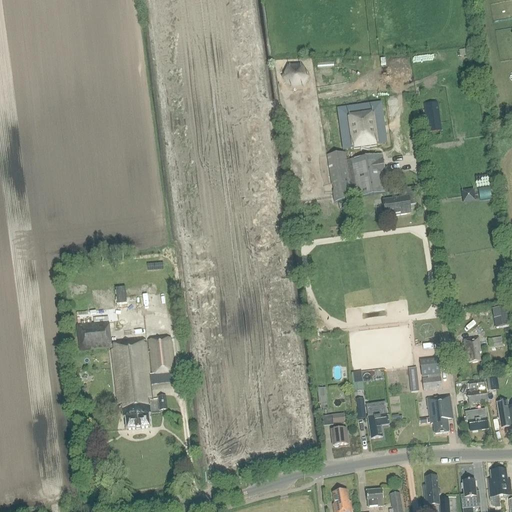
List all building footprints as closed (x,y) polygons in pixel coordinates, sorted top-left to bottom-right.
[(306,78),(306,64),(288,64),(288,89),(302,88),(301,79),(306,78)] [(438,107),(425,109),(428,133),(441,131),(438,107)] [(335,203),(345,201),(387,192),(375,113),(342,118),(348,159),(346,160),(345,153),(327,156),(330,173),(335,203)] [(409,206),(416,205),(413,188),(401,190),(402,198),(383,201),(386,218),(410,214),(409,206)] [(75,316),(97,314),(96,306),(74,309),(75,316)] [(506,309),(492,311),(494,320),(498,319),(499,328),(509,326),(506,309)] [(149,416),(151,415),(149,401),(153,401),(150,376),(174,373),(170,339),(149,342),(150,350),(147,350),(147,342),(111,346),(108,323),(76,326),(79,353),(110,349),(117,408),(121,408),(122,419),(124,419),(126,431),(135,430),(135,431),(141,430),(140,429),(150,428),(149,416)] [(490,350),(502,348),(500,338),(488,340),(490,350)] [(478,353),(481,353),(478,339),(464,341),(467,361),(470,361),(471,364),(479,362),(478,353)] [(421,378),(441,376),(439,360),(420,362),(421,378)] [(352,373),(355,391),(365,390),(362,371),(352,373)] [(440,377),(422,379),(424,393),(442,391),(440,377)] [(486,380),(488,392),(496,391),(494,379),(486,380)] [(466,392),(468,405),(487,403),(485,389),(484,389),(483,380),(468,383),(469,392),(466,392)] [(158,398),(159,412),(167,411),(166,397),(158,398)] [(447,420),(452,420),(450,397),(427,400),(429,419),(419,420),(420,425),(430,424),(430,425),(433,424),(434,435),(449,433),(447,420)] [(507,401),(504,402),(497,403),(501,429),(511,428),(511,430),(511,407),(508,408),(507,401)] [(366,419),(365,415),(364,403),(355,404),(357,420),(366,419)] [(466,423),(469,422),(470,433),(488,430),(486,419),(485,410),(465,413),(466,423)] [(332,416),(334,432),(331,432),(333,447),(334,447),(335,448),(338,448),(338,447),(347,446),(346,430),(344,431),(343,424),(345,424),(344,415),(332,416)] [(371,440),(382,438),(380,427),(388,426),(387,416),(367,419),(371,440)] [(490,498),(511,496),(509,481),(507,481),(506,471),(490,473),(492,483),(488,483),(490,498)] [(456,511),(455,499),(439,500),(439,496),(440,495),(440,490),(438,489),(437,478),(425,479),(426,489),(424,489),(425,507),(439,505),(440,511),(456,511)] [(462,483),(464,496),(460,497),(462,510),(480,508),(479,493),(475,493),(474,482),(462,483)] [(368,508),(383,507),(382,491),(366,492),(368,508)] [(351,511),(350,503),(349,503),(346,492),(332,494),(334,505),(332,506),(333,511),(351,511)] [(402,511),(400,494),(390,495),(392,510),(392,511),(402,511)]
